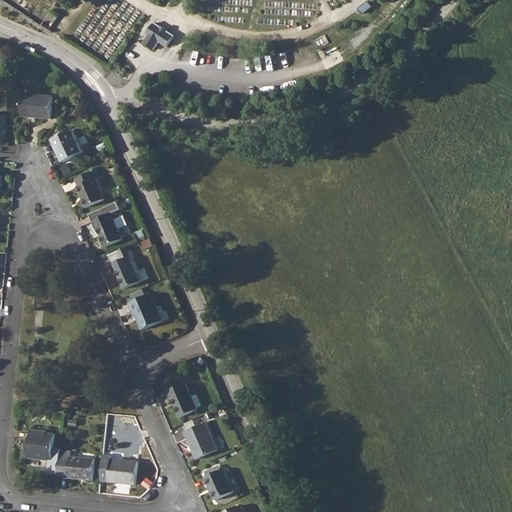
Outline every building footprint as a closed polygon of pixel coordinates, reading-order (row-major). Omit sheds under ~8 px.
[(150,36),(145,43),(153,48),(158,41),(166,46),(173,35),(156,23),(148,34),(150,36)] [(24,93),(22,116),(51,119),(53,97),(24,93)] [(74,130),(55,139),(60,148),(58,150),(64,162),(84,152),(74,130)] [(98,170),(76,179),(80,186),(77,187),(86,207),(106,198),(97,179),(101,177),(98,170)] [(112,213),(93,221),(96,229),(98,228),(107,247),(123,240),(112,213)] [(144,230),(137,233),(140,239),(147,237),(144,230)] [(151,239),(145,242),(147,248),(154,245),(151,239)] [(124,260),(114,264),(112,265),(115,271),(117,270),(126,289),(141,282),(131,258),(133,257),(129,247),(120,250),(124,260)] [(145,292),(132,298),(134,302),(129,304),(135,316),(137,315),(144,330),(164,321),(152,294),(147,296),(145,292)] [(187,384),(169,392),(172,400),(174,399),(182,418),(199,411),(187,384)] [(206,423),(186,432),(198,459),(218,451),(206,423)] [(31,430),(28,458),(53,461),(56,434),(47,434),(47,432),(31,430)] [(62,449),(59,475),(69,476),(69,478),(94,480),(96,459),(71,457),(72,450),(62,449)] [(104,455),(102,481),(136,485),(139,462),(113,459),(113,457),(104,455)] [(218,473),(216,469),(207,473),(208,477),(206,478),(216,501),(235,492),(225,470),(223,471),(218,473)]
